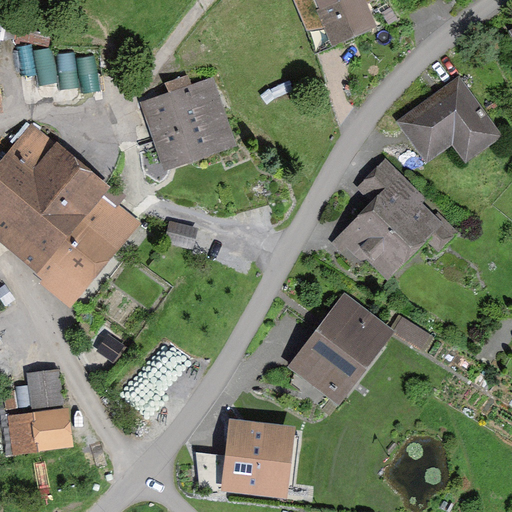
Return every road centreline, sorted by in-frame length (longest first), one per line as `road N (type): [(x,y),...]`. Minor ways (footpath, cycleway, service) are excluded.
road 1 (unclassified): [(143,471),(252,327),(326,180),(395,94),(509,0)]
road 2 (track): [(213,0),(104,122)]
